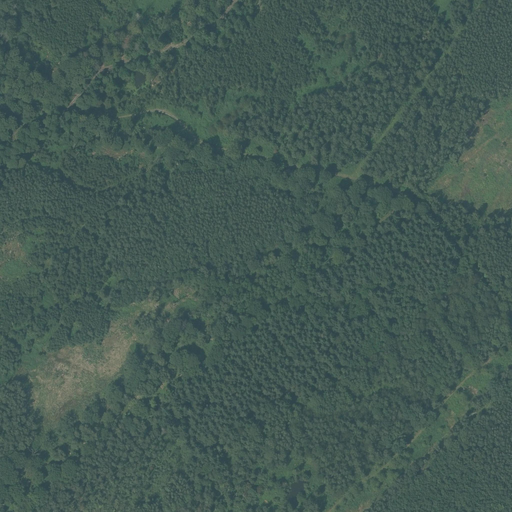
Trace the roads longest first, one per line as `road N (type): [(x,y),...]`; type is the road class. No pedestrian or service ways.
road 1 (track): [(168,511),(356,365),(469,264)]
road 2 (track): [(355,177),(197,140),(160,109),(109,119),(68,108)]
road 3 (track): [(332,511),(407,446),(511,332)]
road 4 (track): [(486,0),(355,177)]
road 5 (track): [(234,0),(207,29),(103,69),(68,108)]
road 6 (track): [(384,511),(511,379)]
road 7 (track): [(469,264),(419,201),(355,177)]
